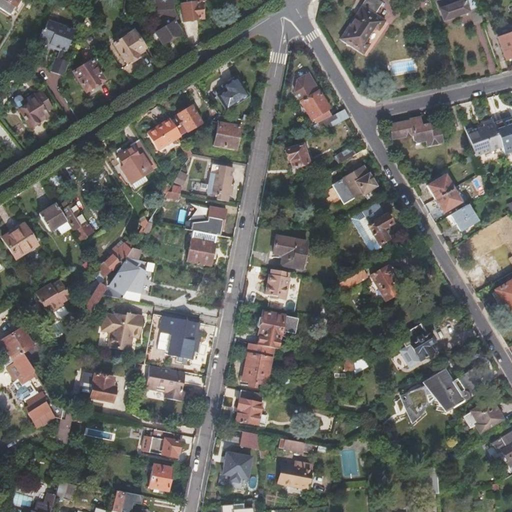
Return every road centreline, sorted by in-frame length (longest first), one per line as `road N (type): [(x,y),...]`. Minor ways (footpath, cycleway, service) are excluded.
road 1 (residential): [(190,511),(280,46),(296,2)]
road 2 (unclassified): [(296,2),(0,188)]
road 3 (residential): [(511,375),(361,119)]
road 4 (residential): [(361,119),(511,80)]
road 5 (residential): [(361,119),(296,2)]
